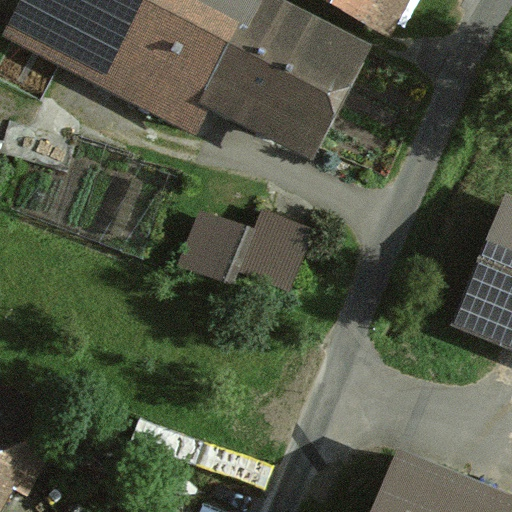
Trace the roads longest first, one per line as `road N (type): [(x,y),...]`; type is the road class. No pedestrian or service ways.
road 1 (residential): [(498,0),(454,80),(277,511)]
road 2 (track): [(511,421),(456,417),(334,378)]
